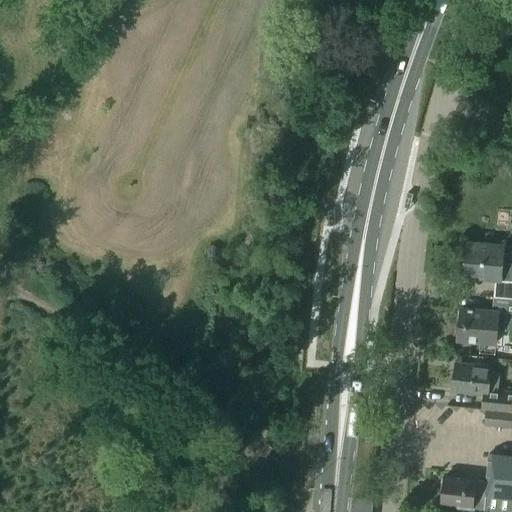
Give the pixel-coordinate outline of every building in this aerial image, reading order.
[(323,58),(321,67),(332,70),(335,61),(323,58)] [(511,281),(511,263),(503,263),(504,246),(468,243),(465,278),(511,281)] [(511,331),(511,329),(511,299),(494,298),(493,312),(461,309),(460,331),(458,331),(457,342),(468,343),(468,342),(497,344),(498,330),(511,331)] [(511,413),(511,393),(499,392),(501,373),(491,372),(491,368),(457,364),(454,390),(488,394),(486,411),(511,413)] [(511,428),(511,413),(486,411),(484,425),(511,428)] [(511,456),(489,454),(486,478),(495,479),(495,482),(500,483),(499,497),(511,498),(511,456)] [(486,482),(477,481),(477,480),(445,477),(442,503),(456,504),(460,508),(473,509),(484,510),(486,496),(499,497),(500,483),(495,482),(495,479),(486,478),(486,482)] [(372,511),(373,499),(355,498),(353,511),(372,511)]
